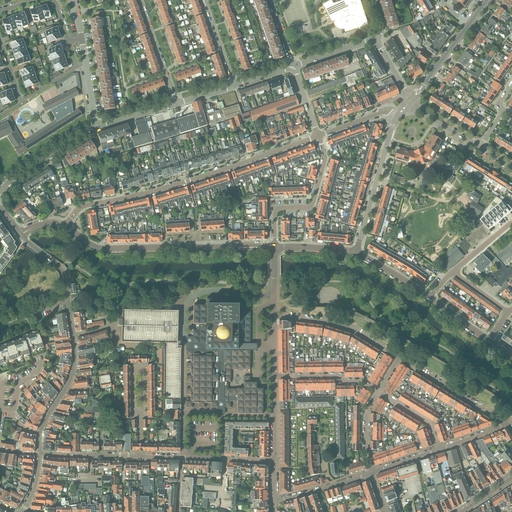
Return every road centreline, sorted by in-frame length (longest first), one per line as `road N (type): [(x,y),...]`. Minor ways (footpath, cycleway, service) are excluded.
road 1 (residential): [(64,226),(84,206),(187,181),(317,135)]
road 2 (residential): [(20,235),(63,272),(75,356),(43,423),(39,454)]
road 3 (residential): [(274,245),(102,249),(64,226)]
road 4 (residential): [(274,245),(277,208),(311,207),(324,159),(317,135)]
road 5 (tertiary): [(356,251),(396,115)]
road 6 (residential): [(399,357),(345,327),(273,316)]
road 7 (residential): [(399,357),(507,422)]
